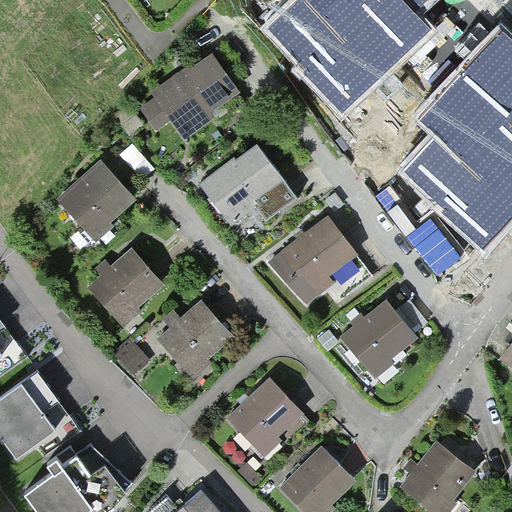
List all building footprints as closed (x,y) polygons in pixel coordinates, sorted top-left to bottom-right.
[(429,0),(299,0),(268,29),(343,110),(430,30),(414,14),(429,0)] [(511,40),(500,30),(415,121),(435,139),(405,171),(486,245),(511,216),(511,40)] [(250,101),(217,53),(159,93),(192,140),(250,101)] [(288,181),(261,143),(207,181),(235,219),(288,181)] [(141,201),(104,160),(62,198),(99,239),(141,201)] [(369,264),(333,218),(276,262),(311,308),(369,264)] [(169,284),(134,247),(114,266),(109,260),(100,269),(106,275),(94,286),(127,322),(169,284)] [(425,336),(393,298),(348,337),(381,375),(425,336)] [(238,336),(204,300),(185,318),(178,309),(169,317),(176,325),(164,337),(199,373),(238,336)] [(0,352),(11,345),(0,329),(0,352)] [(152,359),(131,337),(117,351),(139,372),(152,359)] [(64,419),(33,375),(0,397),(0,436),(13,455),(64,419)] [(305,415),(270,379),(230,417),(265,453),(305,415)] [(447,511),(477,469),(437,443),(421,466),(414,461),(408,471),(414,475),(405,488),(442,511),(447,511)] [(85,446),(24,494),(38,511),(91,511),(120,490),(85,446)] [(325,511),(354,483),(319,448),(283,485),(310,511),(325,511)] [(221,511),(205,494),(185,511),(221,511)]
